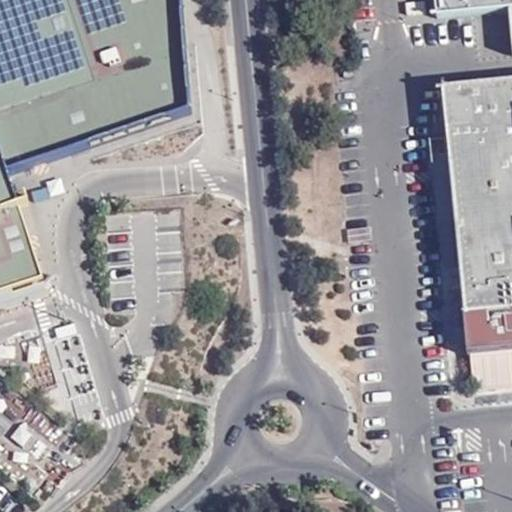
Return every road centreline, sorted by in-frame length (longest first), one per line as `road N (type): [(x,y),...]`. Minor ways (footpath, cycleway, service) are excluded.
road 1 (unclassified): [(279,382),(246,0)]
road 2 (unclassified): [(253,456),(290,467),(319,448),(325,434),(312,394),(279,382)]
